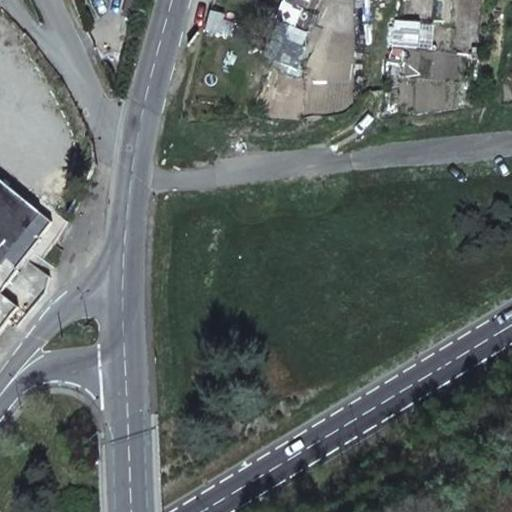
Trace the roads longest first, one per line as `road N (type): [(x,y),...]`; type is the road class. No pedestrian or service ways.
road 1 (secondary): [(511,323),(202,511)]
road 2 (unclassified): [(50,0),(130,185)]
road 3 (secondary): [(177,0),(130,185)]
road 4 (secondary): [(126,284),(83,291),(39,325),(13,380)]
